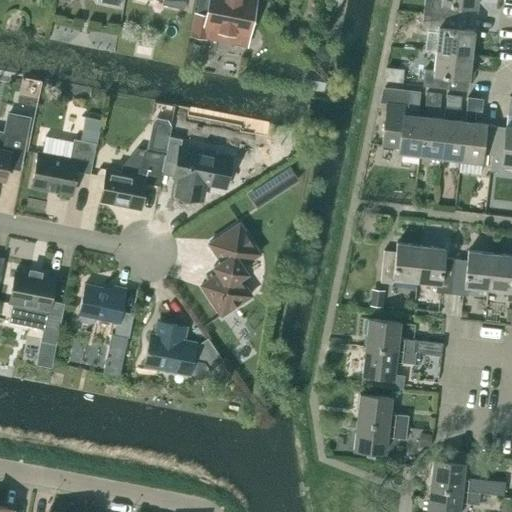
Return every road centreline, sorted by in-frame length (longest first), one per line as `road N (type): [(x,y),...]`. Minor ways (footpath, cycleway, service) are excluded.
road 1 (unclassified): [(207,511),(0,467)]
road 2 (residential): [(147,252),(0,223)]
